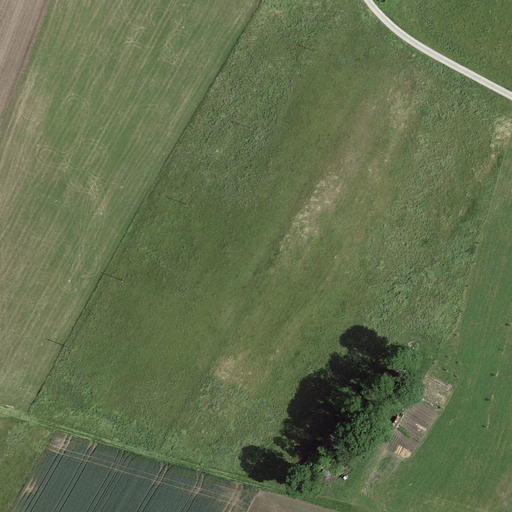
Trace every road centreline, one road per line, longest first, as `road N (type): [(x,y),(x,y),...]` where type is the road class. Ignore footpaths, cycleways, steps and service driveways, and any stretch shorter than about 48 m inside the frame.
road 1 (track): [(360,511),(0,410)]
road 2 (track): [(368,0),(413,42),(511,95)]
